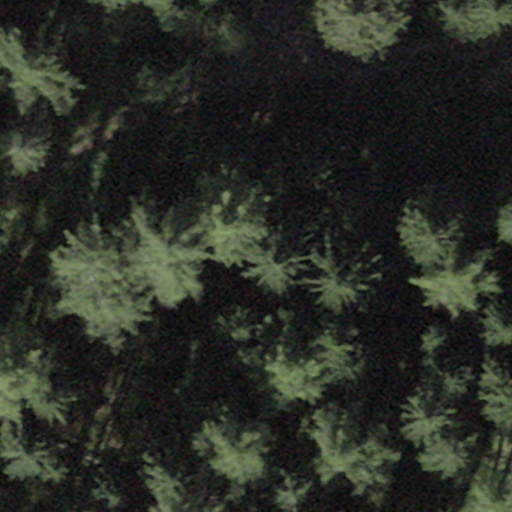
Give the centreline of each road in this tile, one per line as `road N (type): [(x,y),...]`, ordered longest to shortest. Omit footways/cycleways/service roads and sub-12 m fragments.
road 1 (track): [(286,62),(115,121),(0,188)]
road 2 (track): [(511,32),(286,62)]
